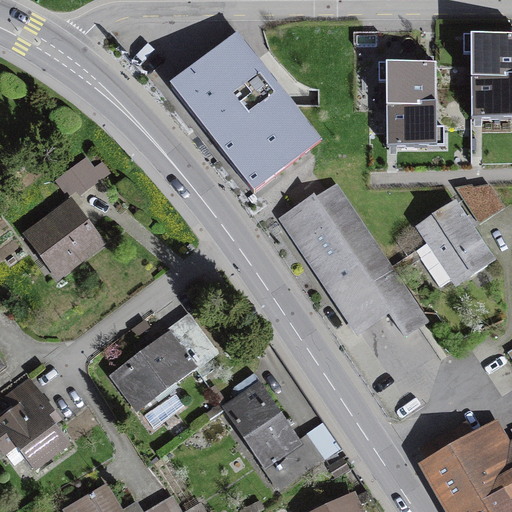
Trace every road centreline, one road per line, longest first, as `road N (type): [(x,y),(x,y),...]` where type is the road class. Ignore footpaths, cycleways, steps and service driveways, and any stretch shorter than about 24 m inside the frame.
road 1 (primary): [(67,63),(137,123),(209,206),(418,511)]
road 2 (residential): [(511,8),(129,14),(105,23),(67,63)]
road 3 (unknown): [(190,274),(86,197)]
